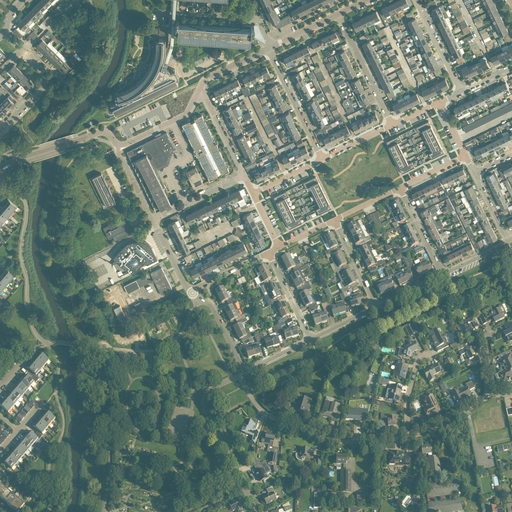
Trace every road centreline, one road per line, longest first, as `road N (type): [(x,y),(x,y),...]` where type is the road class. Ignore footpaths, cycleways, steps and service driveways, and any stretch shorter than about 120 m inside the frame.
road 1 (residential): [(408,438),(337,442),(258,409),(239,375)]
road 2 (unclassified): [(254,511),(203,404),(207,392),(239,375)]
road 3 (unclassified): [(104,511),(111,416),(103,348)]
road 4 (residential): [(0,132),(43,84),(0,29)]
road 5 (residential): [(321,159),(269,47)]
road 6 (residential): [(391,125),(338,14)]
